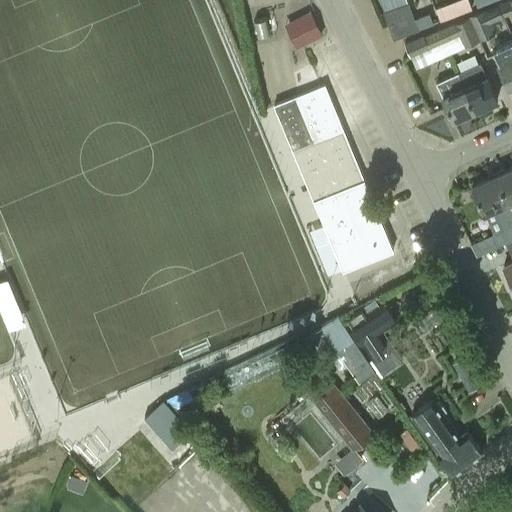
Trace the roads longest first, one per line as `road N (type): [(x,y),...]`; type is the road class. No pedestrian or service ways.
road 1 (residential): [(511,364),(417,178)]
road 2 (residential): [(417,178),(326,0)]
